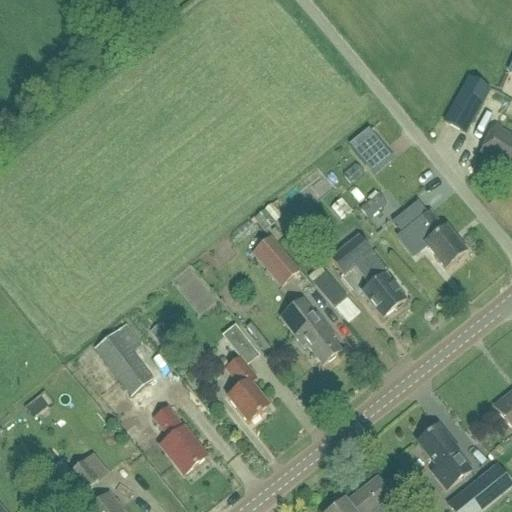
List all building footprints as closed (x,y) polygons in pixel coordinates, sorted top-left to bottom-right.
[(467,81),(443,125),(465,137),(489,93),(467,81)] [(511,180),(511,138),(496,129),(477,160),(511,180)] [(368,134),(349,150),(365,169),(384,153),(368,134)] [(391,191),(398,201),(414,190),(407,180),(391,191)] [(367,223),(386,208),(374,194),(363,203),(366,207),(359,213),(367,223)] [(415,207),(392,226),(401,238),(397,241),(411,260),(426,249),(445,273),(465,257),(445,232),(443,233),(430,215),(425,219),(415,207)] [(382,322),(405,304),(384,277),(386,276),(359,240),(330,262),(342,278),(354,269),(369,289),(361,296),(382,322)] [(297,277),(270,243),(253,256),(280,291),(297,277)] [(333,312),(346,301),(325,275),(312,287),(333,312)] [(305,349),(322,370),(340,355),(331,344),(332,343),(302,304),(279,322),(302,351),(305,349)] [(174,343),(160,326),(148,336),(162,353),(174,343)] [(129,400),(153,382),(132,356),(142,348),(126,328),(94,353),(129,400)] [(248,428),(268,412),(250,388),(257,384),(244,370),(257,358),(235,329),(222,338),(239,360),(224,372),(239,391),(226,401),(248,428)] [(511,434),(511,396),(494,411),(511,434)] [(183,479),(205,462),(182,432),(183,431),(167,411),(153,422),(168,442),(160,449),(183,479)] [(459,460),(438,431),(417,447),(436,472),(429,476),(444,496),(470,476),(459,460)] [(93,457),(63,480),(58,485),(73,504),(108,476),(93,457)] [(451,511),(482,511),(511,488),(511,487),(497,468),(448,507),(451,511)] [(376,511),(380,509),(392,500),(377,481),(345,506),(344,504),(332,511),(376,511)] [(65,511),(69,509),(51,486),(33,499),(43,511),(65,511)] [(119,511),(106,495),(84,511),(119,511)]
